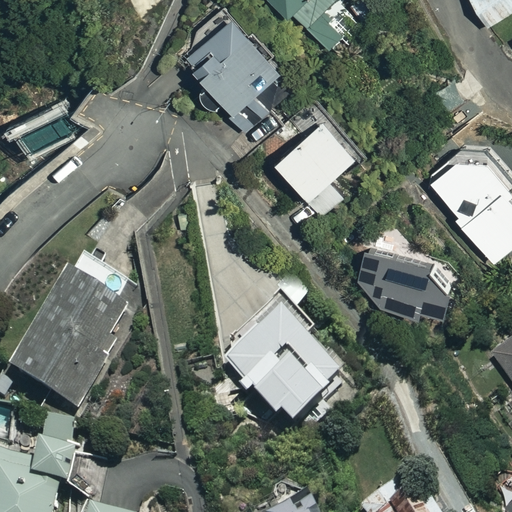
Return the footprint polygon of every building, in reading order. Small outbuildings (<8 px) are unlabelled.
[(345,0),(285,0),(315,30),(345,0)] [(511,12),(511,0),(476,0),(491,25),(511,12)] [(296,71),(237,4),(202,35),(197,56),(220,82),(208,93),(235,124),(296,71)] [(374,156),(342,117),(291,158),(335,212),(358,193),(347,178),(374,156)] [(511,174),(501,161),(470,159),(442,180),(467,213),(465,215),(499,261),(511,251),(511,174)] [(442,263),(377,246),(368,280),(391,303),(435,315),(437,304),(460,310),(466,286),(442,263)] [(148,294),(90,258),(21,373),(79,408),(148,294)] [(360,391),(286,302),(234,346),(243,357),(234,365),(287,428),(296,420),(308,434),(360,391)] [(511,350),(503,357),(511,370),(511,350)] [(0,511),(58,511),(79,426),(54,420),(44,464),(0,454),(0,511)] [(427,511),(404,477),(360,507),(363,511),(427,511)] [(323,511),(317,498),(286,511),(323,511)]
